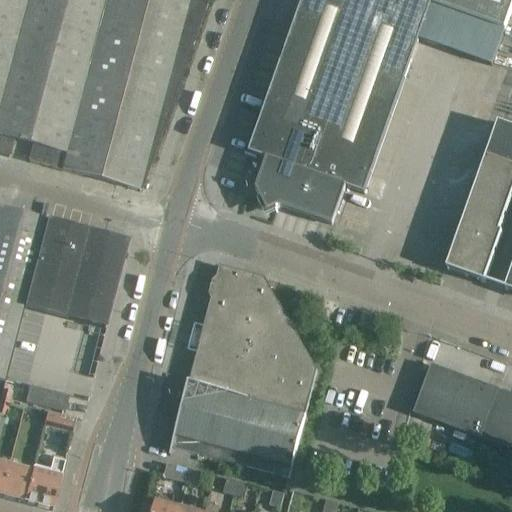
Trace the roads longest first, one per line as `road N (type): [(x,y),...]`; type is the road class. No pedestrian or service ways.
road 1 (residential): [(511,340),(172,224)]
road 2 (residential): [(98,511),(172,224)]
road 3 (residential): [(172,224),(248,0)]
road 4 (residential): [(172,224),(0,178)]
